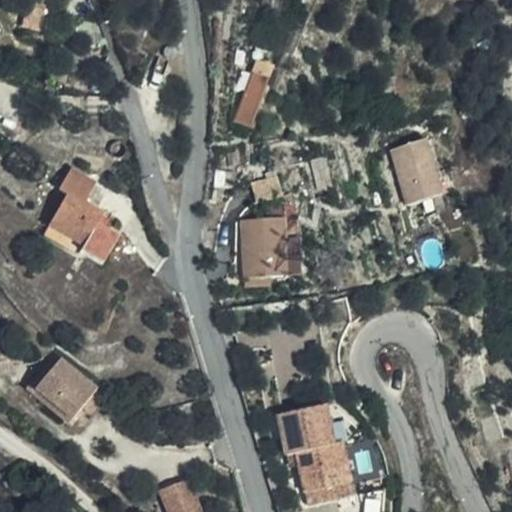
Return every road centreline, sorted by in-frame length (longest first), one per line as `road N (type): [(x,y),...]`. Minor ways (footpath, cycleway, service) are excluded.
road 1 (unclassified): [(185,0),(199,149),(187,228),(190,274),(263,511)]
road 2 (unclassified): [(411,511),(401,438),(363,360),(370,334),(384,326),(417,335),(426,349),(436,408),(479,511)]
